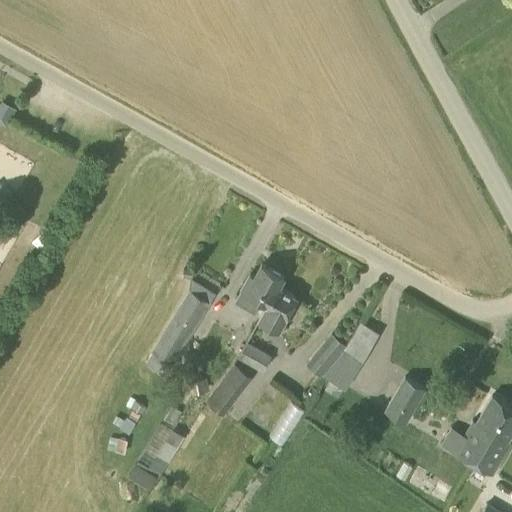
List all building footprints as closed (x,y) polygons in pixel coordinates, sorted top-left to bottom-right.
[(16,109),(1,101),(0,102),(0,118),(8,123),(16,109)] [(278,288),(279,288),(284,278),(262,265),(254,277),(249,274),(241,290),(242,291),(236,301),(256,312),(260,304),(267,307),(267,308),(278,288)] [(297,299),(279,288),(278,288),(267,308),(267,307),(259,321),(279,331),(297,299)] [(165,376),(210,303),(188,289),(150,352),(151,353),(145,364),(165,376)] [(344,390),(363,362),(379,332),(360,322),(344,349),(322,375),(344,390)] [(320,376),(345,345),(330,333),(305,364),(320,376)] [(262,371),(271,355),(246,341),(237,358),(262,371)] [(224,415),(252,377),(233,362),(204,400),(224,415)] [(406,423),(426,389),(404,376),(384,410),(406,423)] [(451,426),(441,443),(473,461),(491,432),(490,431),(497,419),(497,418),(506,403),(492,395),(476,423),(473,421),(465,434),(451,426)] [(491,432),(473,461),(494,473),(510,444),(508,442),(511,434),(511,406),(506,403),(497,418),(497,419),(490,431),(491,432)] [(184,452),(205,418),(199,414),(178,448),(184,452)] [(158,478),(184,437),(171,429),(148,466),(137,459),(127,475),(148,488),(155,476),(158,478)] [(412,464),(404,480),(449,503),(457,487),(412,464)] [(503,511),(487,502),(480,511),(503,511)]
